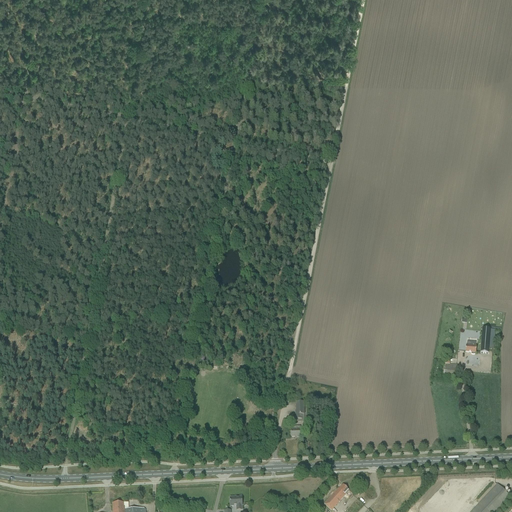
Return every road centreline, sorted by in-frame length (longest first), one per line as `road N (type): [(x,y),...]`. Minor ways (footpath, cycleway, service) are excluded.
road 1 (primary): [(511,457),(60,479),(0,474)]
road 2 (track): [(273,469),(363,0)]
